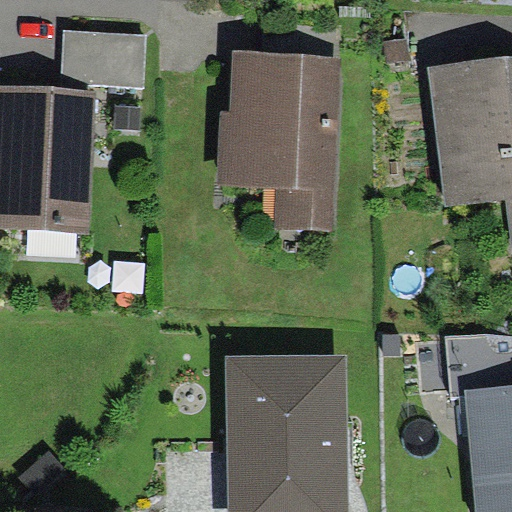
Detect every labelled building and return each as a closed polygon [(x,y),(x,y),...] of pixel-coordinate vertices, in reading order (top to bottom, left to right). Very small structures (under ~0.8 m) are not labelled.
[(64,32),(59,80),(128,88),(133,39),(64,32)] [(511,72),(427,73),(428,142),(448,142),(449,197),(501,197),(502,249),(511,248),(511,72)] [(325,74),(258,76),(258,110),(228,110),(230,196),(316,195),(315,140),(326,140),(325,74)] [(81,95),(0,91),(0,228),(74,232),(81,95)] [(343,511),(340,371),(232,374),(235,511),(343,511)] [(511,511),(511,396),(457,397),(457,455),(479,455),(478,511),(511,511)]
